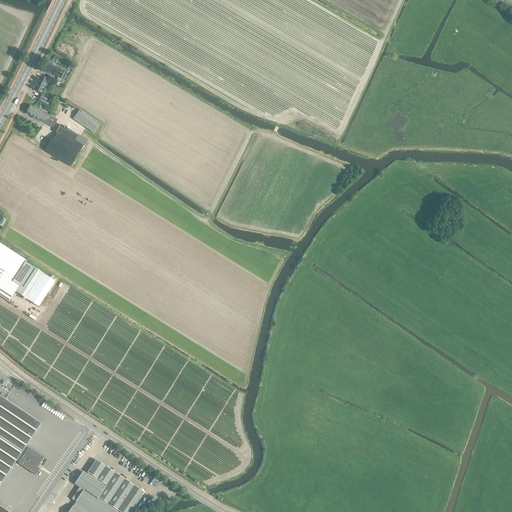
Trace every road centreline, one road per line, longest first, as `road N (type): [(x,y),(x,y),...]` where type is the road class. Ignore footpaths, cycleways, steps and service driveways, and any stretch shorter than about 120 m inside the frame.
road 1 (track): [(350,511),(318,397),(325,359),(411,236),(429,122),(489,51),(486,29)]
road 2 (secondary): [(224,511),(0,363)]
road 3 (track): [(349,498),(387,489),(434,462),(505,480)]
